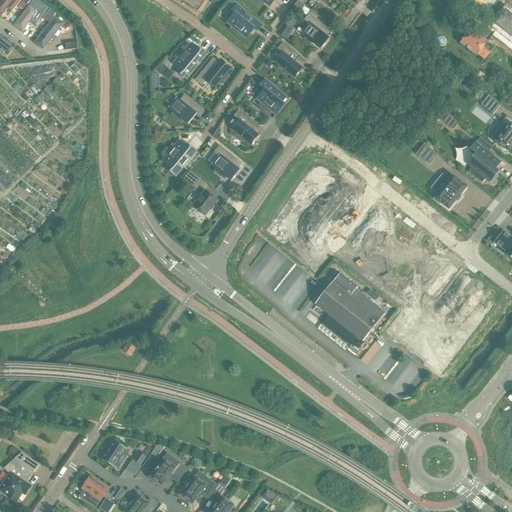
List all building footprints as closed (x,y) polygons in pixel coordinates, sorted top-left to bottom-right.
[(0,0),(0,16),(3,19),(17,0),(0,0)] [(35,0),(33,0),(12,26),(25,35),(46,8),(35,0)] [(178,0),(198,13),(206,0),(178,0)] [(511,50),(511,0),(508,0),(480,36),(471,29),(465,37),(463,37),(460,40),(461,42),(460,43),(476,56),(492,36),(511,50)] [(262,26),(236,5),(232,11),(235,13),(227,23),(232,27),(230,29),(240,37),(241,35),(246,39),(254,29),(257,32),(262,26)] [(48,23),(56,13),(50,9),(43,18),(48,23)] [(326,37),(330,32),(309,14),(305,20),(309,24),(301,33),(306,37),(304,39),(314,47),(316,45),(321,49),(329,39),(326,37)] [(56,16),(34,43),(46,53),(68,26),(56,16)] [(0,34),(0,52),(6,57),(15,46),(0,34)] [(78,49),(77,42),(65,44),(66,50),(78,49)] [(300,66),(304,60),(283,43),(278,49),(283,53),(275,62),(280,66),(278,68),(287,76),(289,74),(294,78),(302,68),(300,66)] [(186,79),(207,54),(201,49),(199,52),(189,44),(185,49),(183,48),(175,57),(177,59),(173,64),(183,71),(180,75),(186,79)] [(227,74),(231,69),(220,61),(218,63),(213,59),(196,80),(202,85),(205,80),(215,88),(219,83),(221,85),(229,76),(227,74)] [(281,102),(286,97),(265,80),(260,86),(264,89),(257,99),(261,103),(260,105),(269,113),(271,111),(276,115),(284,105),(281,102)] [(203,112),(184,96),(180,101),(177,98),(169,109),(173,113),(172,115),(181,122),(183,120),(188,124),(196,115),(199,117),(203,112)] [(485,99),(481,105),(493,114),(497,109),(485,99)] [(256,133),(260,128),(239,110),(234,116),(239,120),(231,129),(236,133),(234,136),(244,143),(245,141),(250,145),(259,135),(256,133)] [(446,113),(440,120),(453,130),(458,123),(446,113)] [(511,120),(507,116),(502,123),(507,127),(496,142),(508,152),(511,146),(511,120)] [(175,176),(196,151),(190,146),(188,149),(178,141),(174,146),(172,145),(165,154),(167,156),(163,161),(172,168),(170,172),(175,176)] [(501,162),(475,142),(470,149),(476,154),(467,165),(478,173),(474,177),(482,183),(485,179),(489,182),(498,171),(496,169),(501,162)] [(429,164),(436,155),(424,145),(416,154),(429,164)] [(236,169),(241,163),(220,146),(215,152),(219,156),(212,165),(216,169),(215,171),(224,179),(226,177),(231,181),(239,171),(236,169)] [(200,179),(190,171),(183,179),(193,188),(200,179)] [(467,187),(452,176),(435,198),(449,209),(456,201),(460,196),(460,195),(467,187)] [(192,206),(205,216),(217,201),(205,191),(192,206)] [(391,239),(401,226),(382,211),(371,224),(391,239)] [(279,227),(300,244),(309,232),(288,215),(279,227)] [(511,237),(503,231),(494,242),(506,251),(504,253),(511,259),(511,237)] [(428,245),(416,261),(432,273),(444,257),(428,245)] [(406,271),(395,262),(390,268),(394,272),(384,285),(391,291),(390,293),(397,299),(399,297),(406,302),(417,289),(401,277),(406,271)] [(357,337),(363,342),(385,313),(355,289),(357,287),(340,274),(333,283),(333,282),(316,304),(329,315),(328,315),(329,315),(357,336),(356,337),(357,337)] [(486,293),(470,280),(462,290),(459,287),(453,294),(463,301),(464,300),(474,308),(486,293)] [(445,305),(433,320),(455,337),(467,322),(445,305)] [(392,326),(388,331),(420,356),(431,341),(408,322),(400,332),(392,326)] [(130,356),(135,349),(128,344),(123,351),(130,356)] [(126,449),(114,441),(102,459),(114,467),(126,449)] [(146,457),(139,452),(134,461),(140,465),(146,457)] [(24,482),(26,479),(28,480),(34,472),(39,465),(21,453),(15,459),(3,469),(10,474),(0,488),(0,491),(11,499),(13,496),(18,500),(22,493),(25,495),(30,486),(24,482)] [(187,468),(167,454),(154,471),(153,470),(147,477),(155,483),(156,481),(162,485),(171,472),(179,479),(187,468)] [(108,488),(91,476),(82,489),(88,493),(84,500),(96,507),(108,488)] [(210,496),(217,485),(204,476),(201,481),(194,477),(185,489),(184,488),(178,495),(186,501),(187,499),(192,503),(202,490),(210,496)] [(224,488),(218,484),(217,485),(210,496),(215,500),(224,488)] [(144,499),(145,498),(137,492),(132,500),(133,501),(125,511),(142,511),(149,503),(144,499)] [(228,511),(233,505),(222,497),(210,511),(228,511)] [(105,511),(108,511),(114,504),(106,499),(99,508),(105,511)]
